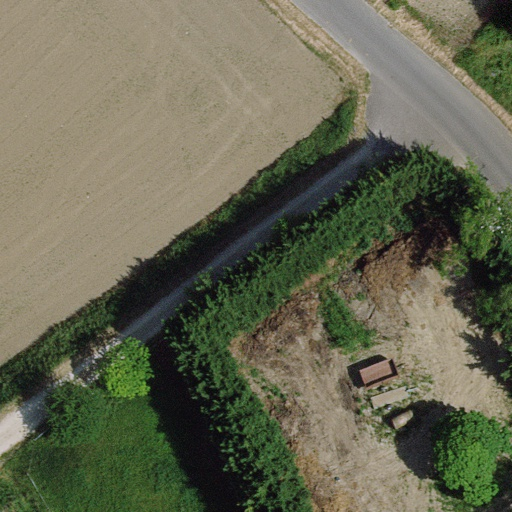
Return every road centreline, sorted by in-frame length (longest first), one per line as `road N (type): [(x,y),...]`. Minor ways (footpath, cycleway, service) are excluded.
road 1 (track): [(0,437),(384,150),(441,92)]
road 2 (unclassified): [(511,163),(336,0)]
